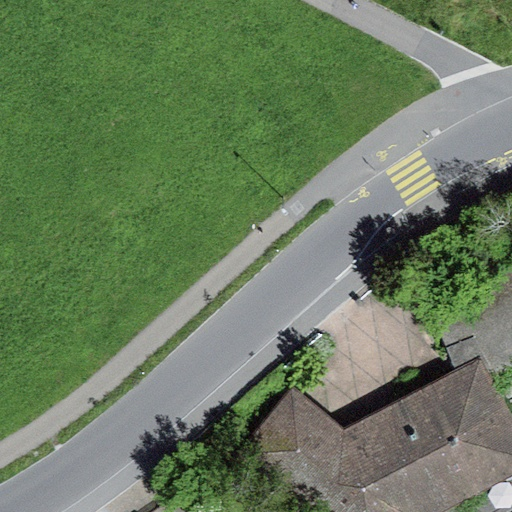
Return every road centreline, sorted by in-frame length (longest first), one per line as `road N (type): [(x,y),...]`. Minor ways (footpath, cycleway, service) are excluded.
road 1 (tertiary): [(511,129),(414,180),(114,443),(14,511)]
road 2 (residential): [(336,0),(511,98)]
